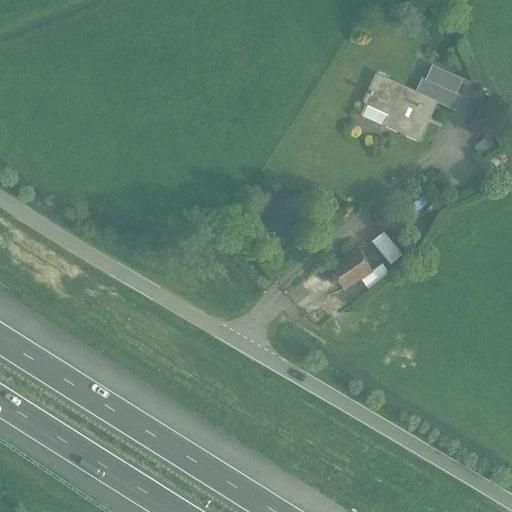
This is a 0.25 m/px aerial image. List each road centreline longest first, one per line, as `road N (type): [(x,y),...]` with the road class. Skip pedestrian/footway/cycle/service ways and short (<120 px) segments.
road 1 (unclassified): [(511,505),(0,202)]
road 2 (motorway): [(272,511),(0,334)]
road 3 (motorway): [(0,399),(179,511)]
